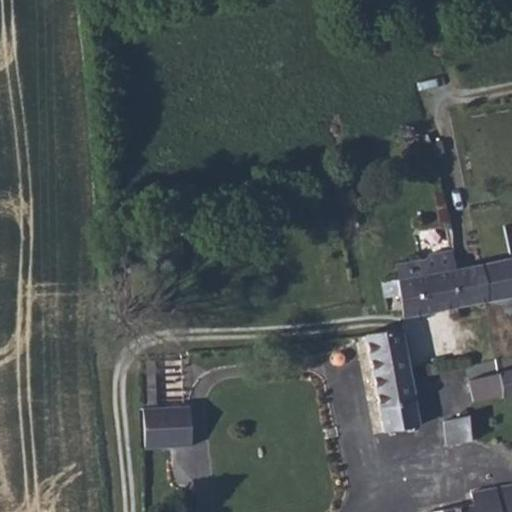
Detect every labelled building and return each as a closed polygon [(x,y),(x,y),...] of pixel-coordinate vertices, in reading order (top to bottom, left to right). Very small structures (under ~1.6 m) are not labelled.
[(401,301),(401,316),(453,307),(447,269),(453,269),(450,250),(427,254),(423,259),(395,265),(397,280),(384,281),(387,295),(388,301),(401,301)] [(503,298),(511,296),(511,272),(509,258),(478,264),(485,301),(503,298)] [(402,330),(365,333),(383,433),(421,428),(402,330)] [(155,366),(147,367),(151,414),(145,414),(147,454),(193,451),(191,411),(158,413),(155,366)] [(511,392),(511,371),(498,374),(500,395),(511,392)] [(500,395),(498,374),(467,381),(472,400),(500,395)] [(441,420),(446,446),(474,440),(469,414),(441,420)] [(511,511),(511,481),(478,490),(468,493),(470,505),(432,511),(511,511)]
